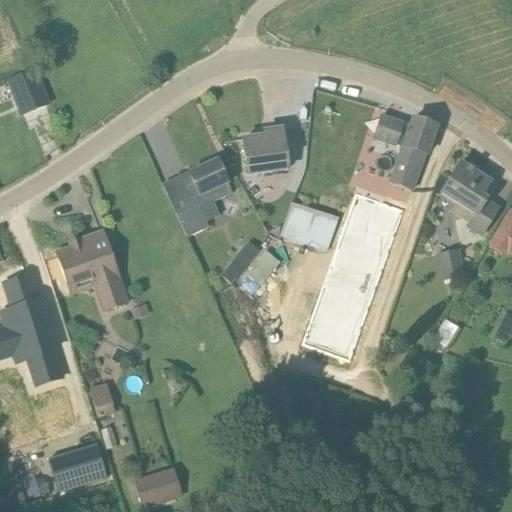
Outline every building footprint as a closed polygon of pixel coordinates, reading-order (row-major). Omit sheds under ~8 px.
[(6,85),(18,115),(44,105),(32,75),(6,85)] [(410,129),(394,123),(387,144),(403,149),(391,186),(410,193),(424,156),(426,157),(436,127),(413,120),(410,129)] [(288,166),(305,171),(313,147),(282,137),(281,131),(264,133),(265,138),(243,141),(249,177),(289,171),(288,166)] [(232,195),(217,162),(189,175),(195,189),(191,191),(191,190),(180,195),(187,211),(176,216),(187,239),(209,229),(200,210),(232,195)] [(468,229),(481,237),(498,210),(486,202),(487,201),(482,198),(491,183),(461,164),(441,195),(475,217),(468,229)] [(357,189),(304,353),(353,369),(406,205),(357,189)] [(330,254),(341,219),(292,204),(281,238),(330,254)] [(511,213),(511,212),(489,248),(504,258),(505,256),(511,259),(511,213)] [(127,305),(102,234),(81,241),(82,245),(56,254),(67,283),(90,275),(94,287),(98,286),(107,312),(127,305)] [(458,252),(435,256),(440,284),(464,279),(458,252)] [(231,286),(244,269),(233,260),(220,277),(231,286)] [(145,306),(130,311),(133,321),(148,316),(145,306)] [(459,330),(443,321),(430,344),(446,353),(459,330)] [(106,385),(89,390),(97,419),(115,414),(106,385)] [(106,479),(96,446),(48,462),(58,494),(106,479)] [(180,497),(173,472),(135,484),(143,509),(180,497)]
